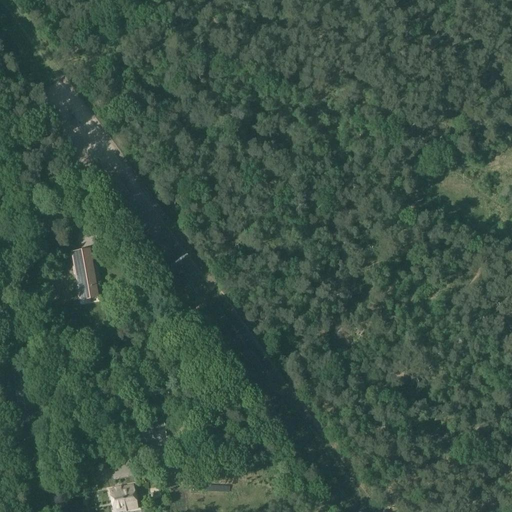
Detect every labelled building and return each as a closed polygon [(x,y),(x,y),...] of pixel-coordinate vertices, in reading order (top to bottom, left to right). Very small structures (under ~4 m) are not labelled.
[(73,138),(74,147),(84,147),(84,137),(73,138)] [(110,182),(93,193),(127,241),(148,226),(133,204),(131,205),(130,204),(127,206),(118,194),(122,191),(117,183),(113,186),(110,182)] [(234,234),(239,231),(235,224),(230,227),(234,234)] [(88,251),(71,254),(79,302),(96,299),(88,251)] [(162,418),(134,423),(138,448),(166,444),(162,418)] [(79,492),(86,498),(94,488),(87,482),(79,492)] [(108,491),(111,511),(136,507),(132,487),(108,491)]
